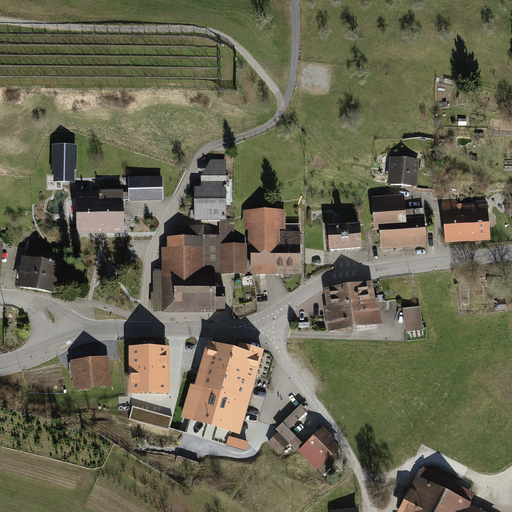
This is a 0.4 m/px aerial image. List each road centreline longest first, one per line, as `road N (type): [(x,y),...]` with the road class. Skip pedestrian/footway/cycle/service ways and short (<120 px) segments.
road 1 (track): [(0,20),(205,28),(234,41),(284,107)]
road 2 (track): [(284,107),(261,129),(200,155),(151,248),(146,330)]
road 3 (tertiary): [(259,320),(343,275),(511,253)]
road 4 (unclassified): [(372,511),(336,432),(259,320)]
road 5 (tertiary): [(60,337),(92,328),(214,329),(259,320)]
